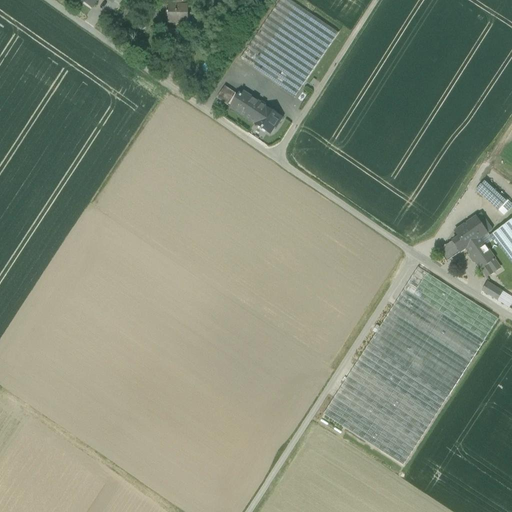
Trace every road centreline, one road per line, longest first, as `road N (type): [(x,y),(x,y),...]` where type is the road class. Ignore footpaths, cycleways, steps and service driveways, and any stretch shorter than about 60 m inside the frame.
road 1 (residential): [(57,0),(281,152),(415,256),(511,315)]
road 2 (track): [(415,256),(252,511)]
road 3 (track): [(378,0),(281,152)]
